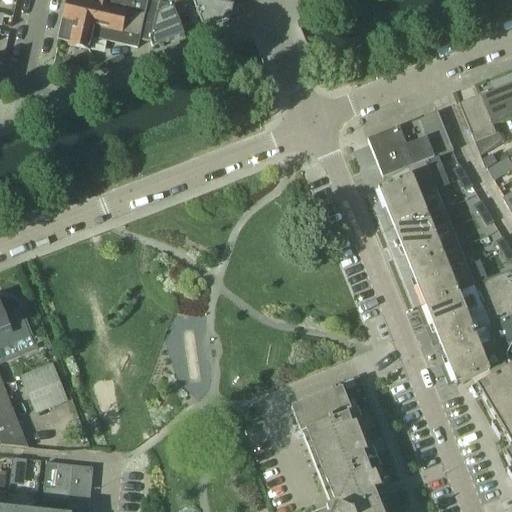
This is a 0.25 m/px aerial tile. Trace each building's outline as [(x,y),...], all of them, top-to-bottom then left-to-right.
[(137,48),(146,0),(97,0),(96,6),(68,0),(66,0),(58,40),(70,42),(69,47),(88,51),(91,39),(137,48)] [(182,36),(171,7),(182,3),(180,0),(148,0),(140,40),(150,42),(153,49),(182,36)] [(230,18),(232,6),(203,0),(190,0),(202,29),(230,18)] [(511,85),(479,98),(491,128),(511,120),(511,85)] [(491,128),(479,98),(458,106),(473,145),(496,136),(491,128)] [(452,154),(436,116),(366,143),(381,181),(390,178),(452,154)] [(479,159),(502,145),(496,136),(473,145),(479,159)] [(511,275),(511,274),(511,273),(511,258),(465,180),(452,154),(390,178),(393,185),(377,192),(455,386),(470,380),(475,390),(511,368),(511,275)] [(495,165),(489,156),(480,162),(484,172),(495,165)] [(492,184),(511,172),(511,171),(506,161),(486,173),(492,184)] [(511,208),(511,194),(501,201),(507,212),(511,208)] [(0,447),(0,448),(27,450),(0,382),(0,350),(30,339),(19,310),(3,317),(0,308),(0,447)] [(59,384),(52,366),(21,378),(28,397),(59,384)] [(511,368),(475,390),(511,452),(503,457),(511,472),(511,368)] [(67,403),(59,384),(28,397),(35,415),(67,403)] [(389,511),(341,390),(290,411),(329,508),(325,509),(326,511),(389,511)] [(87,511),(92,470),(46,465),(42,502),(68,505),(66,511),(87,511)]
